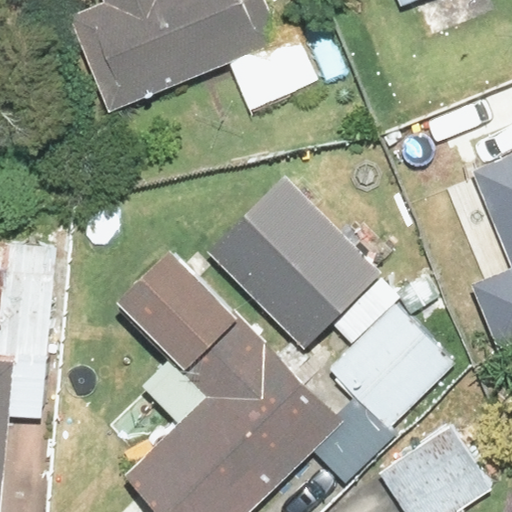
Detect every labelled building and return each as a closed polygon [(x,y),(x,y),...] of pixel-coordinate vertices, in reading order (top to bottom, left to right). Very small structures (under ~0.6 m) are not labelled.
[(62,18),(103,116),(279,44),(260,0),(97,0),(99,3),(62,18)] [(403,0),(408,11),(433,0),(403,0)] [(297,42),(237,66),(258,117),(348,81),(327,30),(297,42)] [(511,264),(476,278),(500,341),(511,336),(511,127),(478,140),(511,234),(511,264)] [(266,163),(198,239),(313,343),(382,267),(266,163)] [(199,399),(118,479),(150,511),(249,511),(335,428),(159,250),(104,303),(199,399)] [(461,422),(387,467),(413,511),(468,511),(502,492),(461,422)]
